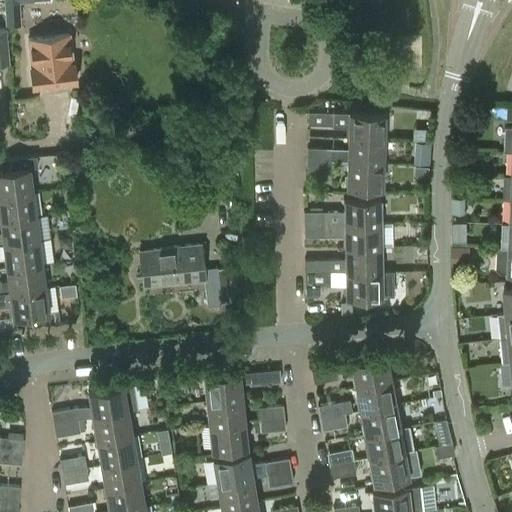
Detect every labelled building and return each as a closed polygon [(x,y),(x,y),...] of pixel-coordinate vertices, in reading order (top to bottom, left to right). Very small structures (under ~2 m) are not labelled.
[(3,0),(4,14),(5,27),(21,26),(19,1),(29,0),(3,0)] [(20,38),(28,86),(71,79),(63,31),(20,38)] [(344,127),(344,137),(381,138),(382,114),(332,112),(307,111),(307,124),(332,125),(332,126),(344,127)] [(503,151),(511,151),(511,125),(505,125),(503,151)] [(381,138),(344,137),(343,149),(331,148),(306,147),(306,160),(331,161),(343,161),(380,163),(381,138)] [(430,163),(431,150),(416,149),(415,162),(430,163)] [(0,194),(32,191),(29,167),(36,166),(36,155),(0,158),(0,163),(1,170),(0,169),(0,194)] [(330,173),(331,161),(306,160),(305,172),(330,173)] [(380,163),(343,161),(342,187),(344,187),(344,192),(377,193),(377,188),(379,188),(380,163)] [(416,165),(415,181),(428,181),(429,165),(416,165)] [(32,191),(0,194),(0,219),(35,215),(32,191)] [(377,193),(344,192),(344,198),(340,198),(340,212),(303,212),(303,225),(377,223),(377,197),(377,193)] [(453,213),(464,213),(464,199),(453,199),(453,213)] [(35,215),(0,219),(0,226),(1,233),(0,232),(0,243),(2,243),(2,244),(38,239),(35,215)] [(341,237),(341,247),(378,247),(377,223),(303,225),(303,237),(341,237)] [(511,223),(509,223),(503,223),(501,247),(511,247),(511,223)] [(60,237),(61,242),(65,245),(70,245),(69,236),(60,237)] [(38,239),(2,244),(5,268),(41,263),(38,239)] [(205,306),(219,305),(215,267),(202,269),(199,244),(139,250),(143,285),(201,278),(205,306)] [(304,260),(304,273),(329,272),(341,272),(378,271),(378,247),(341,247),(341,259),(304,260)] [(511,247),(501,247),(497,250),(496,267),(500,271),(506,272),(506,273),(511,273),(511,247)] [(41,263),(5,268),(7,280),(0,281),(0,279),(0,278),(0,292),(44,286),(41,263)] [(389,271),(378,271),(341,272),(342,297),(389,296),(389,271)] [(304,273),(305,295),(317,295),(320,292),(320,283),(329,283),(329,272),(304,273)] [(74,283),(66,284),(67,293),(76,291),(74,283)] [(0,292),(0,305),(10,304),(12,315),(24,314),(25,326),(55,322),(53,310),(48,311),(44,286),(0,292)] [(498,314),(511,312),(511,286),(501,288),(504,312),(498,313),(498,314)] [(361,301),(351,301),(351,311),(361,311),(361,301)] [(500,338),(511,337),(511,312),(498,314),(500,338)] [(509,360),(511,360),(511,337),(500,338),(503,361),(509,360)] [(353,386),(388,380),(384,354),(348,361),(353,386)] [(311,370),(313,382),(338,378),(335,365),(311,370)] [(241,397),(240,383),(249,382),(249,384),(280,381),(278,368),(239,372),(239,371),(203,375),(205,401),(241,397)] [(353,386),(357,409),(393,403),(388,380),(353,386)] [(78,420),(77,419),(92,416),(92,417),(127,410),(136,409),(132,384),(123,385),(87,391),(90,406),(75,406),(51,410),(53,425),(78,420)] [(208,424),(244,420),(241,397),(205,401),(208,424)] [(317,405),(319,416),(344,412),(342,400),(317,405)] [(357,409),(362,434),(397,428),(393,403),(357,409)] [(283,416),(282,404),(257,406),(259,419),(283,416)] [(96,440),(131,433),(127,410),(92,417),(96,440)] [(344,412),(319,416),(322,430),(346,425),(344,412)] [(259,419),(260,432),(285,429),(283,416),(259,419)] [(78,420),(53,425),(55,435),(79,431),(78,420)] [(208,424),(210,448),(246,445),(244,420),(208,424)] [(362,434),(366,457),(414,448),(410,425),(397,428),(362,434)] [(100,464),(135,457),(131,433),(96,440),(100,464)] [(0,449),(22,451),(23,438),(0,436),(0,449)] [(326,452),(328,463),(353,459),(351,447),(326,452)] [(415,448),(414,448),(366,457),(371,481),(420,472),(415,448)] [(0,449),(0,461),(21,463),(22,451),(0,449)] [(290,468),(288,456),(264,461),(264,459),(249,462),(248,453),(211,459),(215,481),(252,475),(252,476),(266,473),(266,472),(290,468)] [(62,471),(86,467),(84,454),(59,458),(62,471)] [(135,457),(100,464),(104,488),(139,481),(135,457)] [(353,459),(328,463),(330,477),(355,472),(353,459)] [(86,467),(62,471),(64,483),(88,479),(86,467)] [(266,473),(268,486),(292,481),(290,468),(266,472),(266,473)] [(219,505),(224,504),(256,499),(252,476),(252,475),(215,481),(219,505)] [(108,511),(143,504),(139,481),(104,488),(108,511)] [(0,497),(18,499),(19,486),(0,484),(0,497)] [(371,511),(398,511),(408,511),(421,510),(419,484),(369,489),(371,511)] [(18,499),(0,497),(0,509),(17,511),(18,499)] [(257,511),(256,499),(224,504),(219,505),(220,511),(257,511)] [(93,511),(92,501),(67,506),(68,511),(93,511)]
